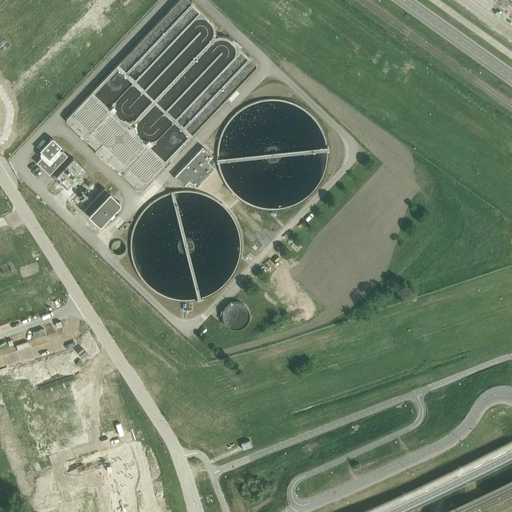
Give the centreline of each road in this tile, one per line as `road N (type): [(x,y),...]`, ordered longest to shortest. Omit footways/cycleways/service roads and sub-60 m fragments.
road 1 (unclassified): [(197,511),(165,433),(0,175)]
road 2 (unclassified): [(402,0),(511,78)]
